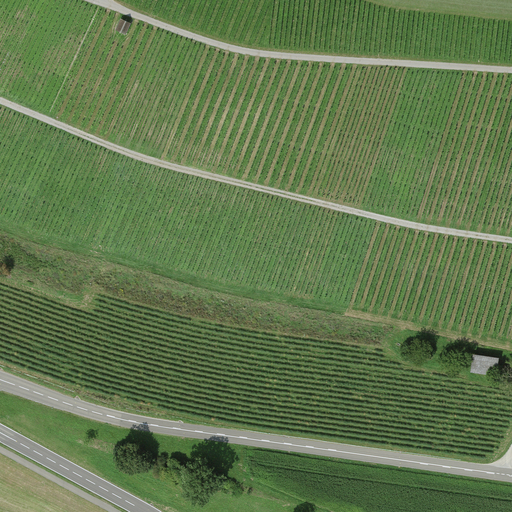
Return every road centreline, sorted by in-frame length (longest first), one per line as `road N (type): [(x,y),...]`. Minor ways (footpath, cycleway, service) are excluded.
road 1 (track): [(511,242),(167,167),(0,101)]
road 2 (tertiary): [(511,477),(153,427),(0,380)]
road 3 (track): [(511,73),(246,53),(85,0)]
road 4 (secondary): [(144,511),(0,432)]
